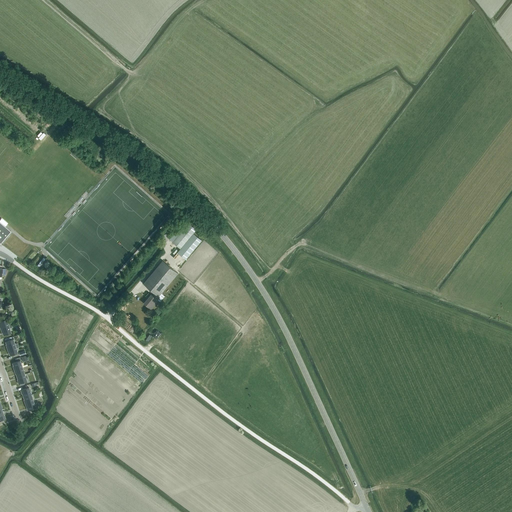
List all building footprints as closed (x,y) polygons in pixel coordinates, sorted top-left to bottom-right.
[(0,243),(1,244),(1,243),(11,232),(0,222),(0,243)] [(185,227),(173,242),(180,248),(193,233),(185,227)] [(144,283),(148,287),(147,287),(154,293),(152,295),(151,294),(144,303),(151,309),(158,300),(157,300),(159,297),(158,296),(164,288),(164,289),(178,273),(163,261),(144,283)] [(8,324),(6,319),(0,321),(0,324),(0,325),(0,324),(0,327),(0,329),(12,325),(11,323),(8,324)] [(11,333),(9,328),(12,327),(12,325),(0,329),(2,333),(3,332),(4,336),(11,333)] [(13,339),(6,342),(7,345),(6,345),(7,349),(18,345),(18,343),(15,344),(13,339)] [(9,353),(10,356),(18,353),(16,348),(19,347),(18,345),(7,349),(8,353),(9,353)] [(20,360),(12,363),(13,366),(14,370),(22,367),(20,360)] [(15,374),(16,374),(17,377),(25,374),(22,367),(14,370),(15,374)] [(17,380),(19,384),(27,381),(25,374),(17,377),(18,380),(17,380)] [(29,387),(21,390),(22,394),(23,397),(31,394),(29,387)] [(24,400),(25,404),(33,401),(31,394),(23,397),(24,400)] [(26,408),(27,408),(28,411),(36,408),(33,401),(25,404),(26,408)]
